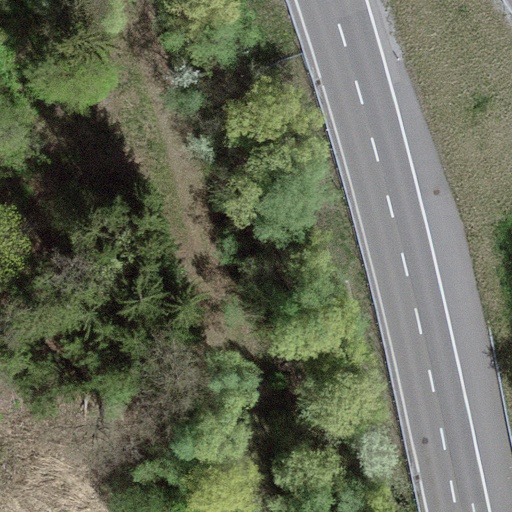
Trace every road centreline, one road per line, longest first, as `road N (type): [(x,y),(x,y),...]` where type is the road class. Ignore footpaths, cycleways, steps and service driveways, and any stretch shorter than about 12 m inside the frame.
road 1 (track): [(257,511),(197,227),(125,0)]
road 2 (motorway): [(330,0),(390,207),(456,511)]
